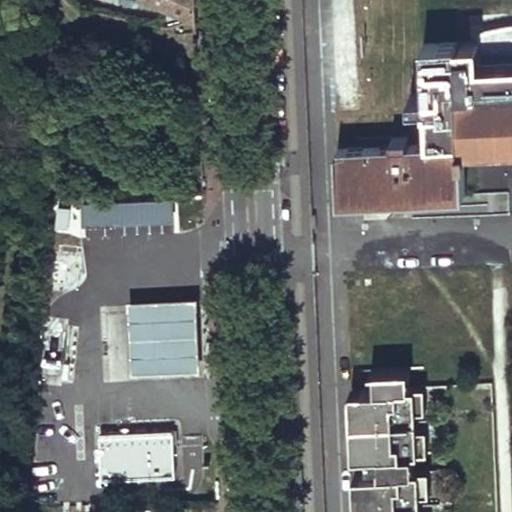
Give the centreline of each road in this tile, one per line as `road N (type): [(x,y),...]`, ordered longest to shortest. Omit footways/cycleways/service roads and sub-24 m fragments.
road 1 (primary): [(224,0),(246,511)]
road 2 (primary): [(278,511),(257,0)]
road 3 (unknown): [(296,239),(511,238)]
